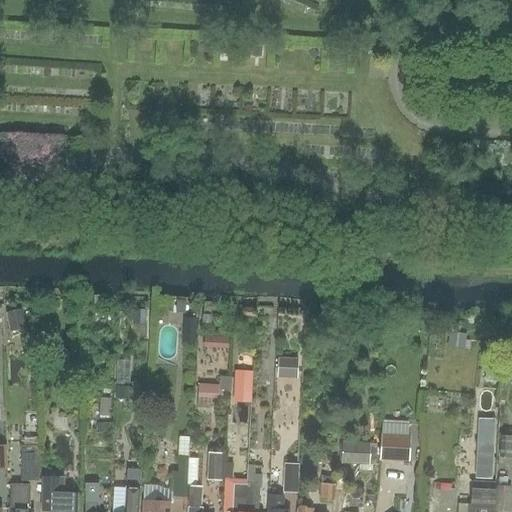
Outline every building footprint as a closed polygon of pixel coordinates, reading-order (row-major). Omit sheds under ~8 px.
[(178,300),(177,313),(186,314),(187,301),(178,300)] [(27,329),(22,310),(7,313),(12,333),(27,329)] [(134,310),(134,325),(146,325),(147,310),(134,310)] [(204,313),(203,323),(211,324),(211,314),(204,313)] [(451,333),(449,347),(464,350),(467,335),(451,333)] [(184,334),(183,342),(197,343),(197,335),(184,334)] [(483,343),(481,354),(497,356),(499,345),(483,343)] [(298,380),(298,359),(278,359),(278,379),(298,380)] [(252,404),(253,372),(236,371),(234,403),(252,404)] [(232,392),(233,378),(221,377),(220,388),(200,387),(199,398),(224,400),(225,391),(232,392)] [(117,387),(117,400),(135,400),(135,388),(117,387)] [(101,398),(100,415),(111,416),(112,399),(101,398)] [(98,423),(97,433),(110,433),(110,424),(98,423)] [(458,434),(458,462),(472,462),(472,434),(458,434)] [(410,463),(412,437),(382,435),(381,462),(410,463)] [(190,486),(190,473),(193,473),(195,439),(181,438),(179,472),(174,471),(173,501),(189,502),(190,486)] [(37,447),(37,439),(25,439),(25,447),(22,447),(23,482),(41,482),(41,447),(37,447)] [(373,465),(377,465),(378,445),(344,444),(343,465),(360,466),(360,471),(373,472),(373,465)] [(226,481),(227,463),(228,463),(228,454),(209,453),(208,480),(226,481)] [(234,463),(228,463),(227,463),(226,481),(233,481),(234,463)] [(284,493),(299,494),(300,465),(285,464),(284,493)] [(248,498),(246,511),(259,511),(262,475),(256,475),(256,466),(249,466),(248,485),(247,498),(248,498)] [(128,470),(127,487),(125,511),(137,511),(141,471),(128,470)] [(77,511),(77,506),(78,492),(64,492),(65,477),(44,477),(42,509),(59,510),(58,511),(77,511)] [(494,511),(495,507),(497,486),(497,484),(473,482),(471,505),(468,505),(467,511),(494,511)] [(12,484),(12,493),(12,509),(11,509),(10,511),(34,511),(35,511),(30,511),(31,485),(12,484)] [(96,511),(96,505),(100,505),(100,484),(87,484),(86,511),(96,511)] [(336,485),(322,484),(321,500),(335,501),(336,485)] [(246,511),(248,498),(247,498),(248,485),(235,485),(234,497),(233,511),(246,511)] [(203,487),(190,486),(189,502),(188,511),(202,511),(202,508),(203,487)] [(495,507),(494,511),(510,511),(511,495),(511,486),(497,486),(495,507)] [(284,511),(285,506),(281,506),(281,494),(271,493),(270,511),(284,511)] [(170,511),(171,503),(164,502),(159,496),(152,501),(144,501),(143,511),(170,511)]
